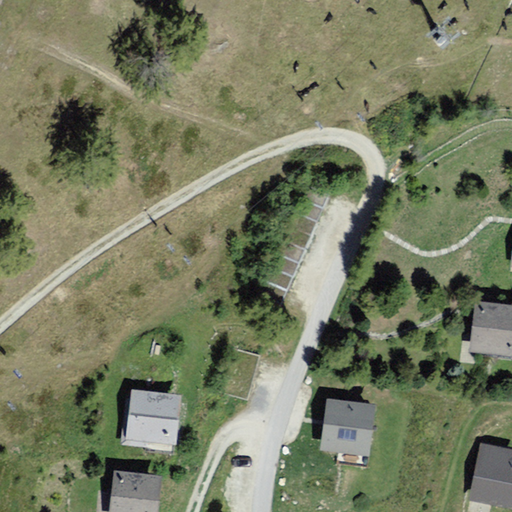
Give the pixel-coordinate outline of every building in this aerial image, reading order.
[(511,309),(477,306),(471,355),(511,359),(511,309)] [(177,396),(130,392),(126,444),(173,448),(177,396)] [(372,407),(328,402),(322,452),(366,458),(372,407)] [(511,511),(511,453),(480,447),(468,503),(511,511)] [(154,511),(158,477),(115,472),(110,511),(154,511)]
